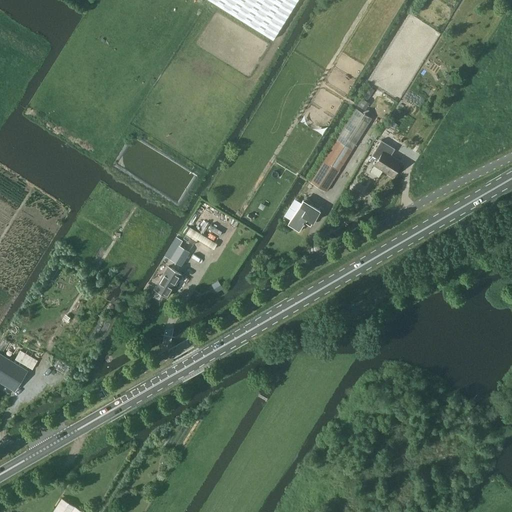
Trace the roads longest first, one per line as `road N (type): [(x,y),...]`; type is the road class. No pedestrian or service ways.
road 1 (unclassified): [(43,428),(282,282),(511,156)]
road 2 (secondary): [(124,402),(511,178)]
road 3 (track): [(238,214),(370,0)]
